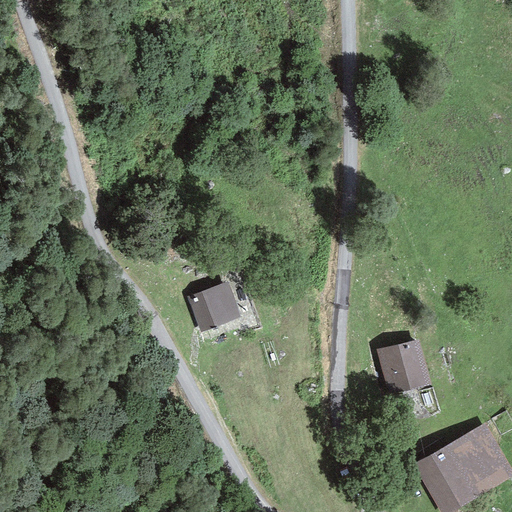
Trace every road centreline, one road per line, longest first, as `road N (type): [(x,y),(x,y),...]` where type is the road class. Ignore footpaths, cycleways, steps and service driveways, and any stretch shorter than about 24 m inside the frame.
road 1 (track): [(264,511),(100,249),(17,0)]
road 2 (track): [(345,0),(349,166),(337,411),(367,511)]
